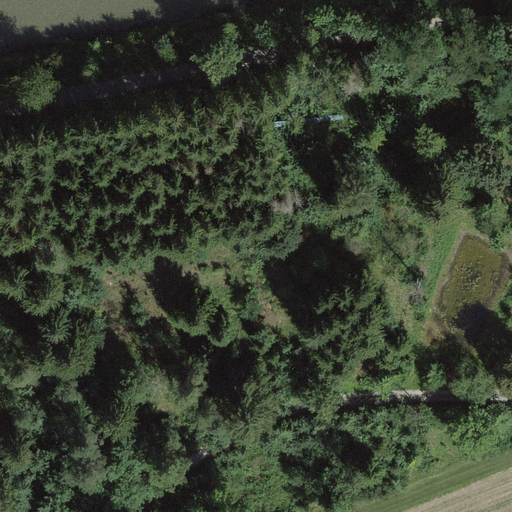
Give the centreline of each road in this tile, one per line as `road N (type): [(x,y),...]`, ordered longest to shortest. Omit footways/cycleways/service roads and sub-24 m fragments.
road 1 (track): [(511,11),(0,111)]
road 2 (track): [(106,511),(278,414),(401,397),(511,399)]
